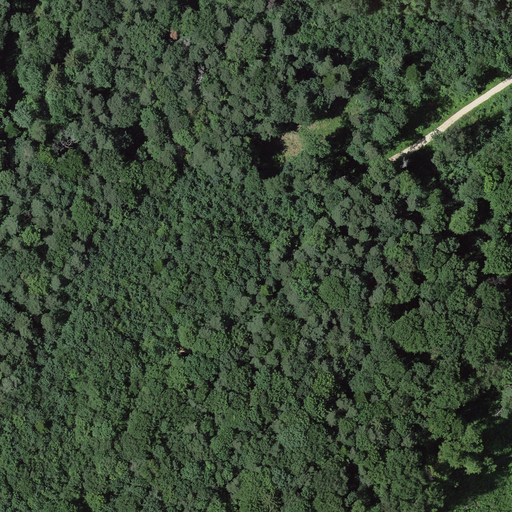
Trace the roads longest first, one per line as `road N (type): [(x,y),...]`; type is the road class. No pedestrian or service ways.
road 1 (track): [(52,511),(131,421),(175,354),(306,219),(511,78)]
road 2 (track): [(241,511),(301,422),(481,102)]
